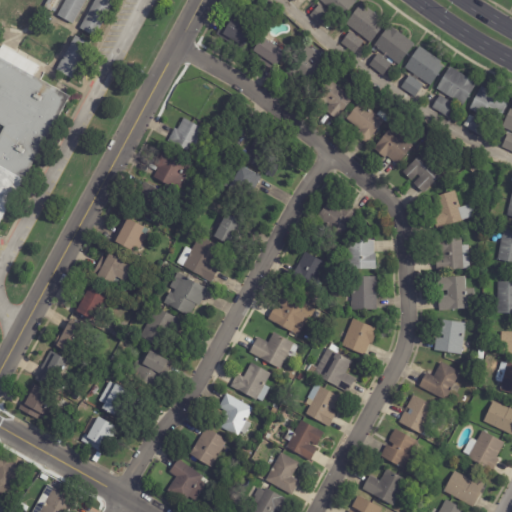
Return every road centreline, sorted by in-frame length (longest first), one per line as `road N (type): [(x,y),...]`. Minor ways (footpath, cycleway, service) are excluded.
road 1 (residential): [(185,46),(330,152),(398,213),(413,314),(315,511)]
road 2 (residential): [(207,0),(0,384)]
road 3 (residential): [(330,152),(110,511)]
road 4 (residential): [(146,511),(0,427)]
